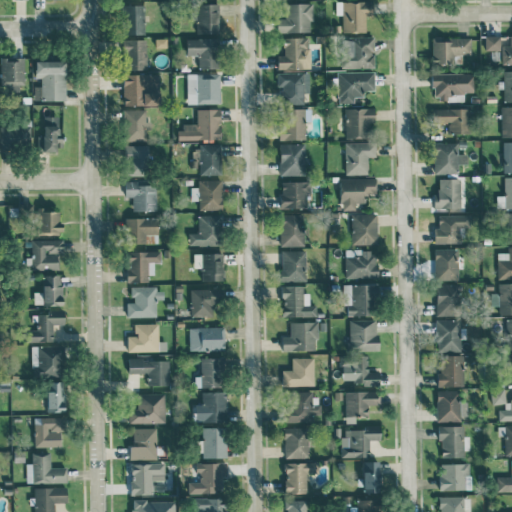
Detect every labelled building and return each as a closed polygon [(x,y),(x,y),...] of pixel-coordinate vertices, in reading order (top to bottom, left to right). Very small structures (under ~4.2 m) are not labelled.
[(366,31),(365,15),(373,15),(372,0),(335,1),(336,14),(342,14),(343,32),(366,31)] [(311,3),(285,3),(285,18),(276,18),(276,32),(312,31),(311,3)] [(145,34),(144,4),(124,5),(125,34),(145,34)] [(196,19),(196,33),(218,33),(218,4),(192,4),(192,19),(196,19)] [(501,45),(501,64),(511,63),(511,35),(509,36),(509,45),(501,45)] [(470,36),(431,37),(432,64),(458,64),(457,55),(471,55),(470,36)] [(488,60),(499,61),(500,36),(484,36),(483,52),(488,52),(488,60)] [(310,68),(309,37),(283,37),(283,55),(277,55),(277,69),(310,68)] [(342,68),(374,67),(373,37),(341,38),(342,68)] [(198,68),(219,68),(218,38),(186,38),(186,55),(198,55),(198,68)] [(147,69),(146,39),(124,40),(124,69),(147,69)] [(24,57),(0,57),(0,83),(24,83),(24,57)] [(65,60),(35,61),(35,78),(41,78),(41,100),(65,100),(65,60)] [(503,102),(511,101),(511,70),(502,70),(503,102)] [(337,71),(337,103),(353,103),(353,96),(363,96),(363,90),(374,90),(374,71),(337,71)] [(278,73),(278,104),(303,103),(303,93),(309,93),(309,72),(278,73)] [(187,103),(220,103),(220,73),(186,73),(187,103)] [(432,73),(432,100),(463,99),(463,92),(472,92),(472,73),(432,73)] [(158,74),(123,74),(123,105),(159,105),(158,74)] [(511,105),(500,106),(501,137),(511,136),(511,105)] [(345,138),(369,137),(369,122),(374,122),(374,107),(345,108),(345,138)] [(220,108),(196,109),(197,123),(179,124),(180,139),(220,139),(220,108)] [(470,108),(432,108),(431,123),(449,123),(448,133),(469,134),(470,108)] [(125,141),(146,140),(145,129),(151,129),(151,121),(146,121),(145,109),(124,110),(125,141)] [(305,139),(305,109),(281,109),(281,139),(305,139)] [(60,116),(42,116),(42,150),(60,150),(60,116)] [(30,123),(0,124),(0,148),(31,147),(30,123)] [(344,142),(345,174),(368,174),(368,157),(375,156),(375,141),(344,142)] [(503,172),(511,171),(511,141),(502,142),(503,172)] [(458,142),(433,143),(434,173),(458,173),(457,164),(467,163),(467,153),(458,153),(458,142)] [(199,174),(221,174),(220,143),(198,144),(199,174)] [(305,175),(304,143),(279,143),(279,175),(305,175)] [(126,176),(148,175),(148,145),(126,145),(126,176)] [(375,177),(340,178),(340,210),(355,210),(355,203),(365,203),(364,194),(375,194),(375,177)] [(460,178),(436,179),(437,208),(461,207),(460,178)] [(222,179),(198,180),(198,187),(191,187),(191,200),(199,200),(199,210),(222,209),(222,179)] [(156,211),(156,184),(139,183),(139,181),(124,181),(124,196),(132,196),(132,211),(156,211)] [(280,208),(306,207),(306,194),(310,194),(310,181),(279,182),(280,208)] [(31,215),(30,204),(16,204),(17,216),(31,215)] [(60,211),(38,211),(38,232),(60,232),(60,211)] [(376,213),(351,214),(351,244),(377,244),(376,213)] [(303,214),(279,215),(280,246),(304,245),(303,214)] [(221,215),(197,215),(198,232),(188,232),(188,245),(222,245),(221,215)] [(470,215),(435,215),(434,242),(463,243),(463,227),(470,227),(470,215)] [(158,242),(157,217),(127,218),(128,243),(158,242)] [(31,240),(31,269),(57,269),(56,253),(63,253),(63,239),(31,240)] [(511,278),(511,246),(508,247),(508,253),(498,253),(498,279),(511,278)] [(434,248),(434,280),(458,280),(458,248),(434,248)] [(281,250),(280,280),(305,281),(306,251),(281,250)] [(345,278),(376,277),(376,250),(344,250),(345,278)] [(127,251),(127,269),(126,269),(125,282),(148,282),(148,274),(153,274),(153,261),(160,261),(160,251),(127,251)] [(202,281),(223,280),(222,253),(193,253),(194,268),(201,268),(202,281)] [(61,305),(61,275),(42,275),(42,292),(34,292),(34,304),(61,305)] [(511,282),(498,283),(499,314),(511,313),(511,282)] [(460,283),(435,284),(436,316),(461,315),(460,283)] [(376,284),(350,285),(351,305),(347,305),(347,316),(377,315),(376,284)] [(303,285),(281,286),(281,316),(316,316),(316,304),(309,304),(309,293),(303,293),(303,285)] [(131,287),(131,302),(127,302),(126,316),(156,317),(156,299),(163,300),(163,288),(131,287)] [(222,288),(190,289),(191,316),(213,316),(213,302),(223,302),(222,288)] [(27,342),(53,341),(53,324),(63,324),(63,312),(35,313),(35,329),(26,329),(27,342)] [(348,320),(349,350),(377,350),(376,319),(348,320)] [(460,351),(461,337),(465,337),(465,330),(460,330),(460,319),(436,319),(435,351),(460,351)] [(289,322),(289,336),(281,336),(281,350),(316,350),(316,321),(289,322)] [(166,341),(158,341),(158,323),(134,324),(134,336),(127,336),(127,351),(166,351),(166,341)] [(224,326),(188,327),(189,351),(224,350),(224,326)] [(37,345),(37,366),(32,366),(32,376),(63,376),(63,345),(37,345)] [(463,354),(438,355),(438,386),(463,386),(463,354)] [(379,386),(379,371),(367,371),(367,355),(340,355),(340,366),(352,366),(353,382),(364,382),(364,386),(379,386)] [(194,387),(224,386),(223,357),(200,358),(200,376),(194,376),(194,387)] [(314,385),(313,357),(291,358),(291,370),(281,370),(282,386),(314,385)] [(168,359),(127,359),(127,376),(146,375),(147,385),(169,384),(168,359)] [(46,411),(64,412),(64,381),(47,381),(46,411)] [(505,403),(504,388),(492,389),(492,403),(505,403)] [(460,390),(436,390),(436,420),(467,419),(467,402),(460,402),(460,390)] [(312,421),(312,414),(317,414),(317,391),(287,391),(288,422),(312,421)] [(345,391),(345,423),(355,422),(355,416),(368,416),(368,404),(377,404),(377,391),(345,391)] [(225,422),(226,392),(201,392),(201,404),(194,404),(194,421),(225,422)] [(165,422),(165,393),(137,393),(137,408),(128,408),(128,423),(165,422)] [(499,420),(511,420),(511,399),(504,399),(504,409),(499,409),(499,420)] [(61,417),(34,418),(34,446),(61,446),(61,417)] [(439,457),(467,457),(467,436),(464,436),(464,425),(439,426),(439,457)] [(156,427),(130,428),(131,459),(156,459),(156,427)] [(202,458),(226,457),(225,427),(202,427),(202,458)] [(308,427),(283,427),(284,458),(309,457),(308,427)] [(341,457),(369,456),(369,440),(380,440),(380,427),(341,428),(341,457)] [(26,483),(67,482),(66,467),(50,467),(50,452),(31,452),(31,463),(26,464),(26,483)] [(511,459),(511,460),(511,476),(496,477),(496,492),(511,491),(511,459)] [(360,492),(380,492),(381,460),(361,460),(360,492)] [(164,462),(129,463),(130,494),(152,494),(152,481),(164,480),(164,462)] [(198,462),(198,482),(188,482),(188,492),(221,492),(221,476),(226,476),(226,463),(198,462)] [(306,492),(306,473),(318,473),(318,462),(284,463),(285,493),(306,492)] [(470,489),(470,463),(439,463),(439,490),(470,489)] [(66,486),(34,487),(34,511),(53,511),(54,502),(66,502),(66,486)] [(469,511),(470,496),(439,497),(438,511),(469,511)] [(222,511),(222,497),(194,498),(193,511),(222,511)] [(357,511),(378,511),(378,499),(357,500),(357,511)] [(131,511),(173,511),(174,501),(131,500),(131,511)]
